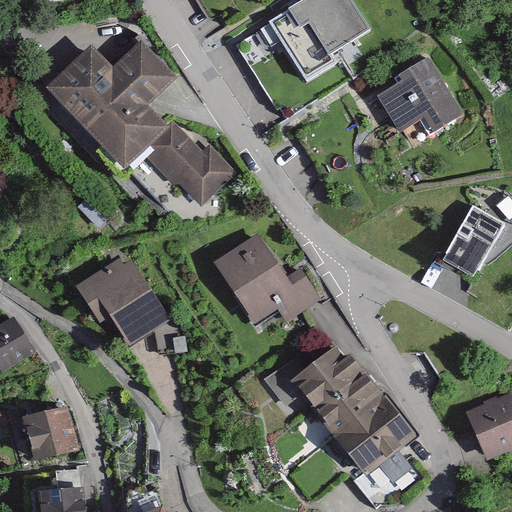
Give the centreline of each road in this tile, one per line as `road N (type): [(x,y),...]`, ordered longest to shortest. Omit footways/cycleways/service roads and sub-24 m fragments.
road 1 (residential): [(150,0),(343,271)]
road 2 (residential): [(343,271),(441,464),(430,511)]
road 3 (residential): [(0,296),(77,416),(108,511)]
road 4 (residential): [(343,271),(392,286),(511,352)]
